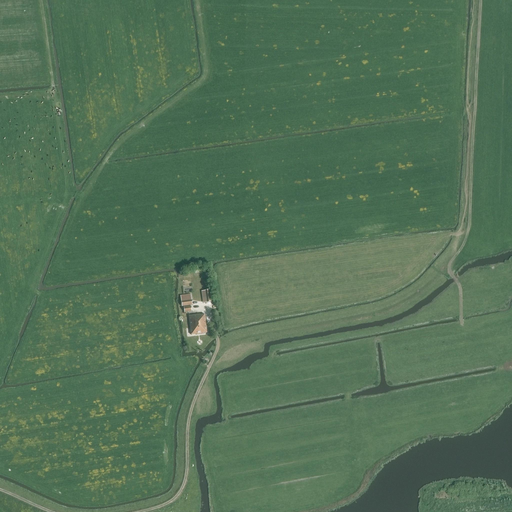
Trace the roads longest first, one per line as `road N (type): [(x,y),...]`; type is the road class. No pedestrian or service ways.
road 1 (track): [(447,267),(401,307),(215,354),(212,319)]
road 2 (track): [(481,0),(467,234),(447,267)]
road 3 (track): [(194,0),(204,75),(122,137),(80,193),(70,195)]
road 4 (unclassified): [(215,354),(189,414),(181,489),(142,511)]
